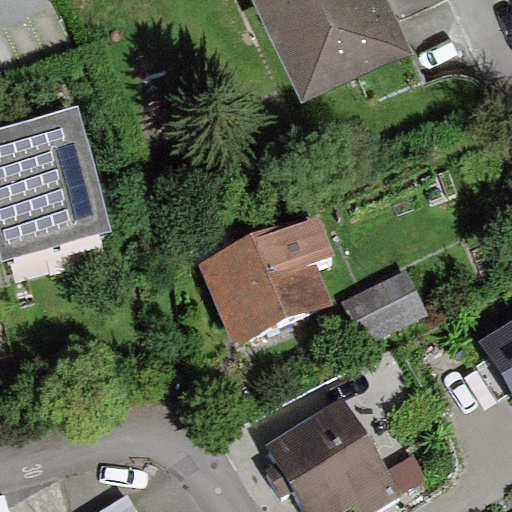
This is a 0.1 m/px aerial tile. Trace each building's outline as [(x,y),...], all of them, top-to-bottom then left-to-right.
[(278,0),(314,77),(418,29),(404,0),(278,0)] [(114,239),(79,116),(0,137),(0,257),(3,270),(114,239)] [(200,267),(237,351),(335,307),(319,268),(336,261),(319,222),(299,230),(297,225),(200,267)] [(408,273),(342,303),(365,350),(430,320),(408,273)] [(511,326),(481,345),(511,396),(511,326)] [(294,491),(306,511),(348,511),(353,509),(355,511),(379,511),(403,497),(344,398),(303,424),(266,447),(276,462),(266,469),(284,497),(294,491)] [(426,478),(412,457),(393,468),(406,489),(426,478)] [(137,511),(129,498),(106,511),(137,511)]
